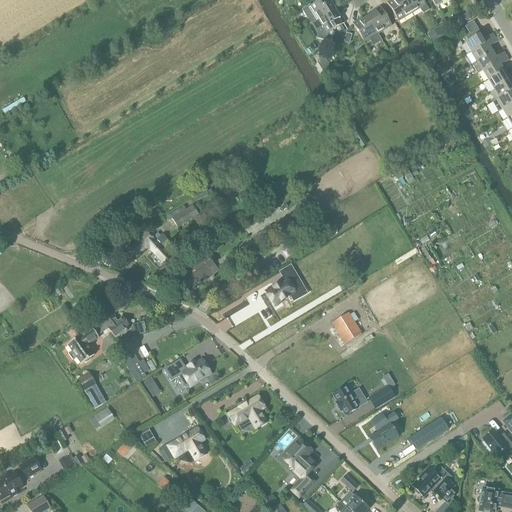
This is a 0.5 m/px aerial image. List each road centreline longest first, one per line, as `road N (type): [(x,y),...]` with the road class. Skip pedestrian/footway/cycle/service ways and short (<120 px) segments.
road 1 (unclassified): [(408,511),(188,319),(0,242)]
road 2 (unknown): [(378,484),(479,418),(506,426)]
